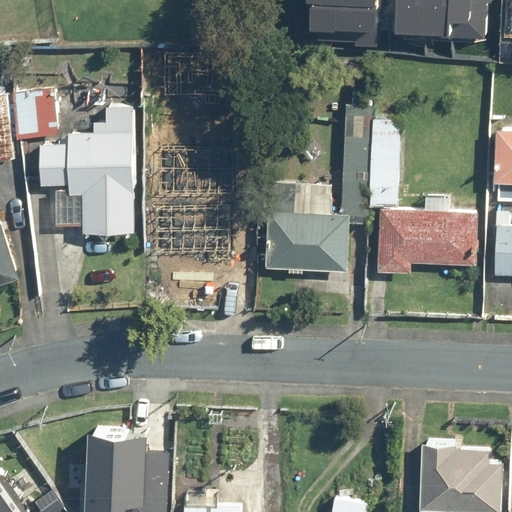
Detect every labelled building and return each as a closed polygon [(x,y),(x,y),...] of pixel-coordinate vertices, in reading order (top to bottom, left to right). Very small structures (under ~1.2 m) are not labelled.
[(308,0),(308,29),(317,29),(317,42),(374,43),(374,0),(308,0)] [(396,0),(394,30),(486,38),(488,0),(396,0)] [(22,131),(61,127),(56,82),(17,86),(22,131)] [(258,274),(267,100),(218,97),(217,118),(196,117),(193,172),(157,170),(153,255),(212,258),(211,272),(258,274)] [(86,224),(138,223),(136,100),(108,101),(108,115),(96,116),(96,124),(70,125),(70,135),(43,135),(44,176),(72,175),(73,185),(86,185),(86,224)] [(496,179),(502,179),(511,179),(511,218),(500,218),(497,271),(511,271),(511,125),(498,124),(496,179)] [(482,204),(384,201),(381,264),(415,265),(415,255),(480,257),(482,204)] [(353,205),(271,202),(269,260),(351,263),(353,205)] [(0,277),(21,270),(0,207),(0,277)] [(151,426),(91,425),(88,511),(168,511),(170,444),(151,444),(151,426)] [(416,503),(497,506),(499,457),(486,456),(487,443),(453,442),(453,438),(419,437),(416,503)] [(0,511),(28,511),(0,468),(0,511)]
